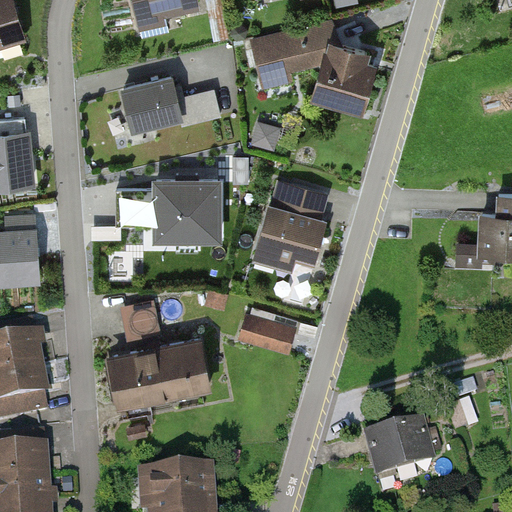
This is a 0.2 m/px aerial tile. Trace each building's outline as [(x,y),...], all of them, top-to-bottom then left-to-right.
[(23,0),(0,0),(0,50),(36,39),(23,0)] [(204,0),(138,0),(146,29),(174,22),(172,14),(206,6),(204,0)] [(340,42),(335,21),(255,40),(267,91),(324,77),(317,97),(370,113),(386,63),(377,61),(379,54),(340,42)] [(175,68),(118,83),(130,125),(186,110),(175,68)] [(511,88),(483,95),(489,119),(511,113),(511,88)] [(0,185),(38,182),(31,121),(0,124),(0,185)] [(226,168),(149,166),(148,231),(225,232),(226,168)] [(270,205),(259,243),(314,259),(325,222),(317,219),(324,193),(282,181),(275,206),(270,205)] [(511,192),(505,192),(505,211),(487,210),(487,246),(464,246),(463,269),(488,269),(488,259),(511,259),(511,192)] [(38,219),(0,221),(0,281),(43,278),(38,219)] [(129,337),(163,330),(155,294),(121,301),(129,337)] [(299,331),(251,316),(243,341),(291,356),(299,331)] [(33,321),(0,327),(0,402),(15,400),(17,414),(49,408),(33,321)] [(210,341),(116,357),(125,409),(218,393),(210,341)] [(429,423),(369,439),(380,478),(439,462),(429,423)] [(0,511),(49,511),(44,434),(0,437),(0,511)] [(224,511),(222,472),(152,477),(153,511),(224,511)]
